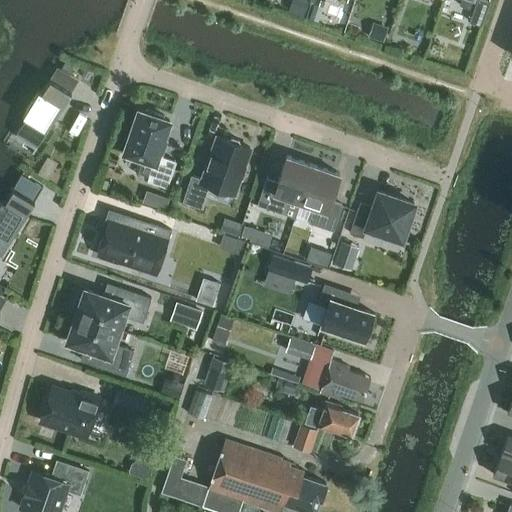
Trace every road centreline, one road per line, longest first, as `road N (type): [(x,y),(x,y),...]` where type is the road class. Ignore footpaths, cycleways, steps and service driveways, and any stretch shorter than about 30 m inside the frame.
road 1 (residential): [(0,455),(36,316),(121,70)]
road 2 (residential): [(121,70),(446,181)]
road 3 (residential): [(371,447),(414,315),(499,351)]
road 4 (residential): [(499,351),(446,511)]
road 5 (residential): [(509,0),(480,84),(511,94)]
